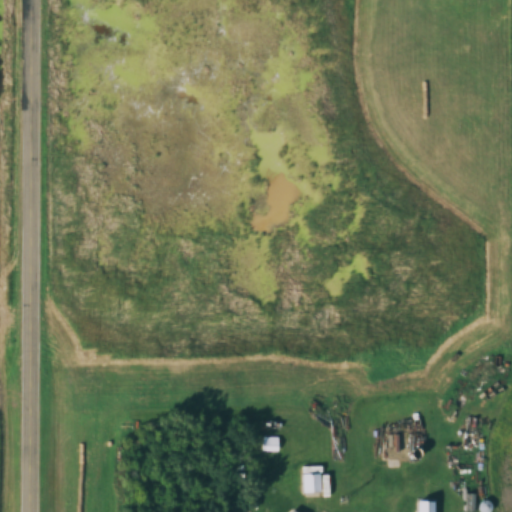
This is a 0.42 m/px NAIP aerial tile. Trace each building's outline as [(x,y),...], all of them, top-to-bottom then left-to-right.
[(402,429),(381,429),(381,462),(402,462),(402,429)] [(480,430),(460,430),(460,450),(480,450),(480,430)] [(318,493),(318,473),(299,473),(299,493),(318,493)] [(474,510),(474,494),(465,494),(465,510),(474,510)] [(431,511),(431,500),(416,500),(415,511),(431,511)]
